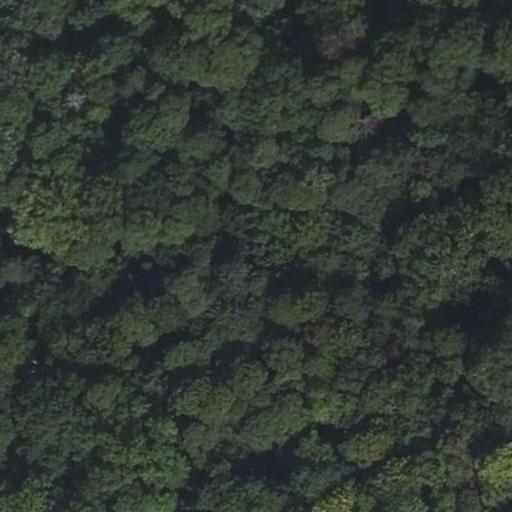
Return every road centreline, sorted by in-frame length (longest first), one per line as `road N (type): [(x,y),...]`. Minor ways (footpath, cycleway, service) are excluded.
road 1 (track): [(0,499),(271,481)]
road 2 (track): [(271,481),(511,465)]
